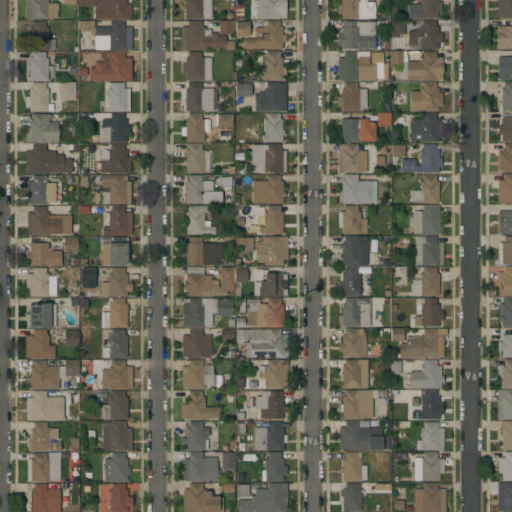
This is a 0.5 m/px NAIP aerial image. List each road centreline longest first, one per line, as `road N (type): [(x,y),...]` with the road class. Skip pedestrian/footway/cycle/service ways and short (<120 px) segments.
road 1 (residential): [(156,0),(159,511)]
road 2 (residential): [(3,0),(5,511)]
road 3 (residential): [(472,0),(473,511)]
road 4 (residential): [(310,0),(310,511)]
